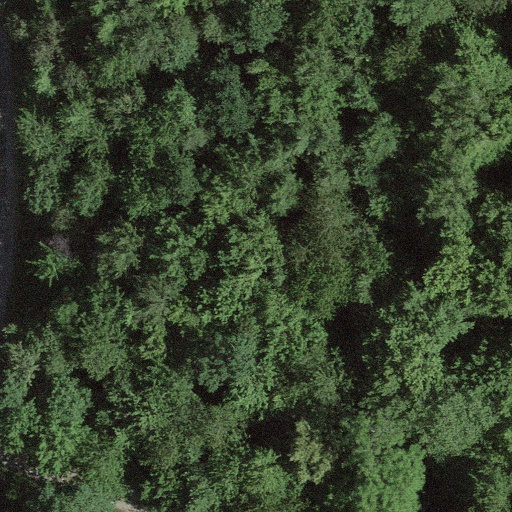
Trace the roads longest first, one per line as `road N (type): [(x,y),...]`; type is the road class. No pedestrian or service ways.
road 1 (track): [(0,30),(8,221),(0,442)]
road 2 (track): [(6,441),(150,511)]
